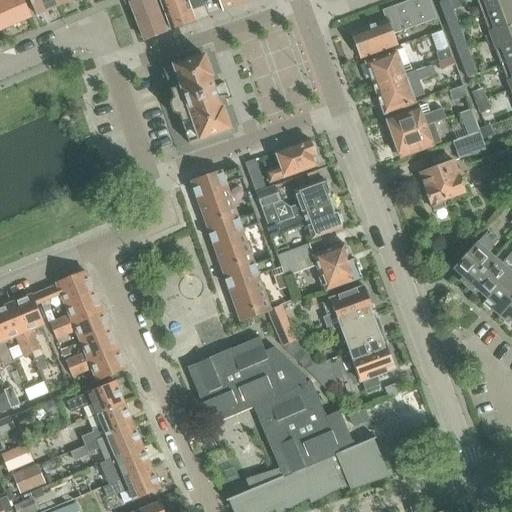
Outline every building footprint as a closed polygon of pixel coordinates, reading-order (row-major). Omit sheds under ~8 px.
[(0,0),(0,31),(31,19),(22,0),(0,0)] [(37,16),(58,7),(55,0),(29,0),(36,16),(37,16)] [(124,0),(126,5),(130,3),(145,42),(166,33),(153,0),(124,0)] [(172,32),(195,23),(186,0),(164,0),(161,1),(172,32)] [(187,0),(192,11),(205,6),(202,0),(187,0)] [(218,0),(223,12),(252,0),(218,0)] [(394,35),(437,20),(429,0),(413,0),(383,11),(386,21),(352,34),(361,59),(397,46),(394,35)] [(448,0),(439,4),(444,17),(454,13),(448,0)] [(511,0),(477,0),(511,94),(511,0)] [(459,26),(454,13),(444,17),(449,30),(459,26)] [(459,26),(449,30),(454,42),(463,38),(459,26)] [(442,32),(431,36),(437,53),(448,49),(442,32)] [(463,38),(454,42),(458,54),(468,51),(463,38)] [(370,78),(373,88),(413,74),(404,49),(364,64),(365,67),(364,70),(366,76),(369,77),(369,78),(370,78)] [(439,63),(451,58),(448,49),(437,53),(435,54),(436,56),(439,63)] [(468,51),(458,54),(463,67),(472,63),(468,51)] [(189,145),(230,131),(223,109),(221,109),(210,78),(212,78),(205,57),(164,71),(173,99),(171,99),(169,105),(172,114),(177,118),(179,117),(189,145)] [(472,63),(463,67),(467,79),(477,75),(472,63)] [(415,104),(414,100),(425,96),(419,82),(436,76),(433,66),(413,74),(373,88),(378,101),(377,101),(378,102),(377,104),(380,112),(381,112),(382,113),(383,113),(384,116),(415,104)] [(453,77),(448,86),(449,90),(462,86),(458,75),(453,77)] [(449,90),(448,91),(451,101),(466,95),(462,86),(449,90)] [(483,89),(472,93),(476,103),(487,99),(483,89)] [(487,99),(476,103),(480,114),(490,110),(487,99)] [(391,133),(394,138),(434,123),(435,124),(446,120),(443,109),(430,114),(426,105),(387,120),(387,122),(386,126),(388,131),(391,133)] [(472,111),(459,116),(467,136),(479,132),(479,130),(478,128),(472,111)] [(401,158),(434,146),(442,143),(435,124),(434,123),(394,138),(396,145),(394,149),(396,153),(400,155),(401,158)] [(489,126),(479,130),(479,132),(483,141),(493,137),(489,126)] [(460,159),(486,149),(483,141),(479,132),(467,136),(453,142),(460,159)] [(315,151),(317,151),(315,145),(313,145),(312,143),(311,144),(310,141),(276,153),(281,167),(266,173),(270,184),(317,167),(313,157),(316,157),(315,154),(316,154),(315,151)] [(443,201),(466,192),(454,161),(421,174),(435,211),(445,207),(443,201)] [(191,183),(199,207),(229,196),(226,186),(243,180),(239,168),(222,174),(221,173),(191,183)] [(317,171),(307,174),(310,182),(319,178),(317,171)] [(259,173),(250,176),(256,193),(265,190),(259,173)] [(298,205),(289,209),(280,202),(274,186),(266,189),(265,190),(256,193),(268,228),(333,206),(328,193),(330,191),(328,186),(325,185),(324,181),(294,193),(298,205)] [(199,207),(207,230),(238,219),(229,196),(199,207)] [(337,216),(333,206),(268,228),(267,229),(271,240),(307,228),(311,240),(342,228),(340,224),(341,222),(340,217),(337,216)] [(238,220),(238,219),(207,230),(215,253),(246,242),(242,231),(259,225),(255,214),(238,220)] [(488,232),(454,270),(463,279),(461,281),(467,286),(469,288),(494,260),(487,253),(498,240),(488,232)] [(215,253),(224,276),(254,265),(246,242),(215,253)] [(325,292),(361,279),(355,260),(350,262),(344,245),(313,256),(309,245),(277,257),(285,278),(316,267),(325,292)] [(494,260),(469,288),(471,290),(476,295),(479,293),(487,300),(511,271),(511,253),(500,265),(494,260)] [(271,259),(254,265),(224,276),(232,299),(262,288),(258,277),(275,271),(271,259)] [(511,271),(487,300),(496,308),(494,310),(500,316),(502,317),(511,305),(511,271)] [(60,295),(64,306),(94,293),(86,274),(56,286),(57,287),(34,297),(31,298),(34,306),(38,304),(60,295)] [(340,328),(340,329),(376,316),(375,315),(364,287),(329,300),(329,302),(323,305),(327,317),(323,318),(328,333),(340,328)] [(270,312),(262,288),(232,299),(240,322),(268,313),(270,312)] [(50,324),(53,332),(102,312),(94,293),(64,306),(69,316),(50,324)] [(43,327),(34,306),(31,298),(30,298),(30,297),(10,305),(31,354),(39,374),(49,370),(40,350),(39,351),(31,332),(43,327)] [(314,299),(308,301),(310,307),(316,305),(314,299)] [(23,357),(31,354),(10,305),(0,309),(0,333),(4,343),(15,338),(23,357)] [(511,305),(502,317),(503,319),(509,324),(511,322),(511,305)] [(270,312),(268,313),(282,347),(283,347),(294,343),(295,342),(280,307),(270,312)] [(75,332),(80,343),(109,330),(102,312),(53,332),(56,340),(75,332)] [(385,340),(376,316),(340,329),(349,353),(384,340),(384,341),(385,340)] [(65,361),(69,369),(117,349),(109,330),(80,343),(84,354),(65,361)] [(339,412),(326,418),(311,382),(306,384),(304,380),(306,378),(282,354),(274,348),(266,352),(260,338),(187,368),(212,427),(254,409),(280,471),(248,481),(252,490),(226,501),(227,502),(230,501),(234,511),(270,511),(276,509),(276,511),(282,511),(309,498),(312,503),(340,487),(342,490),(350,487),(351,489),(388,477),(373,441),(376,439),(375,438),(354,447),(339,412)] [(395,369),(384,341),(384,340),(349,353),(360,381),(359,381),(359,382),(362,381),(365,391),(380,385),(376,376),(395,369)] [(317,365),(295,344),(284,348),(306,370),(317,365)] [(67,348),(61,351),(64,358),(70,355),(67,348)] [(125,369),(117,349),(69,369),(72,377),(91,369),(96,381),(125,369)] [(317,365),(306,370),(327,391),(338,387),(328,361),(317,365)] [(91,405),(96,416),(124,405),(114,382),(66,402),(70,413),(91,405)] [(44,383),(25,392),(30,402),(49,394),(44,383)] [(396,384),(384,388),(388,397),(399,393),(396,384)] [(4,395),(0,396),(0,414),(10,410),(6,400),(4,395)] [(15,396),(6,400),(10,410),(19,406),(15,396)] [(47,404),(44,410),(46,414),(52,416),(56,414),(58,409),(56,405),(51,402),(47,404)] [(96,416),(101,427),(92,431),(93,433),(81,438),(85,446),(133,426),(124,405),(96,416)] [(363,410),(348,416),(353,427),(368,421),(363,410)] [(10,417),(0,421),(0,452),(5,451),(0,440),(0,435),(15,429),(11,420),(10,417)] [(105,462),(114,458),(114,459),(142,447),(133,426),(85,446),(88,454),(99,450),(105,462)] [(26,445),(1,456),(9,474),(33,463),(26,445)] [(98,481),(102,490),(151,469),(142,447),(114,459),(119,469),(109,473),(110,476),(98,481)] [(37,465),(13,476),(21,495),(46,485),(37,465)] [(160,490),(151,469),(102,490),(105,497),(127,488),(133,502),(160,490)] [(52,511),(77,511),(78,511),(75,503),(52,511)] [(162,511),(159,503),(136,511),(162,511)]
